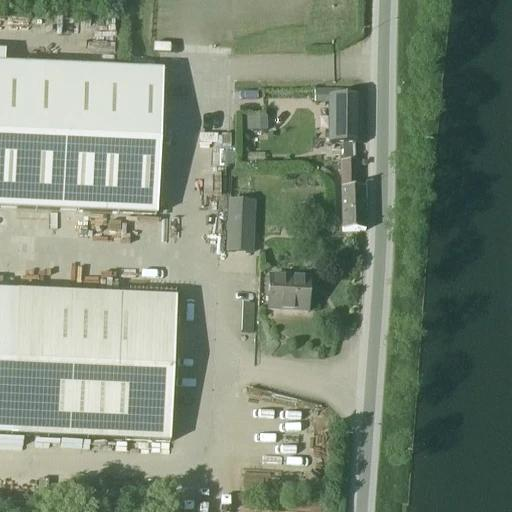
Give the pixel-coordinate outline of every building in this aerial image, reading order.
[(0,66),(0,209),(157,217),(163,73),(0,66)] [(349,89),(314,90),(314,104),(329,104),(329,98),(350,98),(349,89)] [(341,164),(342,234),(364,234),(364,190),(358,190),(358,163),(355,163),(354,146),(362,146),(361,98),(350,98),(329,98),(329,104),(329,146),(340,146),(341,164)] [(267,120),(241,120),(241,133),(267,133),(267,120)] [(220,144),(219,169),(234,170),(236,145),(220,144)] [(329,182),(333,178),(321,170),(318,175),(329,182)] [(228,215),(227,254),(251,255),(252,217),(228,215)] [(269,279),(268,313),(308,315),(309,281),(269,279)] [(0,436),(170,443),(175,301),(7,294),(0,293),(0,436)] [(244,332),(255,332),(255,305),(244,306),(244,332)]
